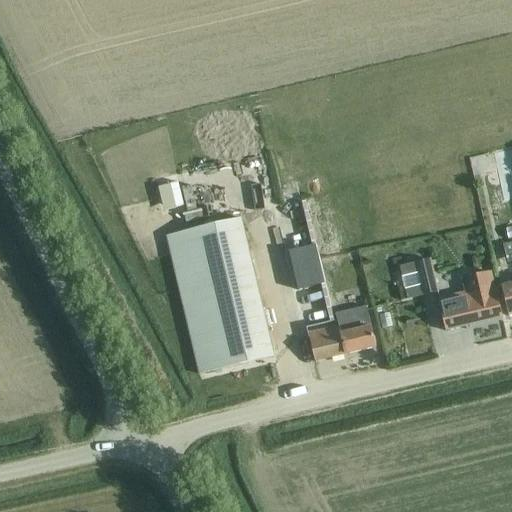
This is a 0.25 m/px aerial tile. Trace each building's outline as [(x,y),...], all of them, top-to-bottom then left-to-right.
[(511,163),(509,154),(497,157),(501,172),(511,169),(511,163)] [(199,375),(273,358),(240,220),(167,237),(199,375)] [(323,233),(294,238),(300,272),(328,268),(323,233)] [(415,264),(400,268),(402,278),(418,275),(418,276),(423,296),(437,293),(430,261),(415,264)] [(465,294),(439,300),(446,332),(470,327),(502,319),(494,287),(491,273),(462,280),(465,294)] [(511,284),(502,287),(509,317),(511,315),(511,284)] [(315,362),(375,348),(365,306),(335,313),(338,327),(308,334),(315,362)] [(418,332),(436,327),(434,319),(416,323),(418,332)]
